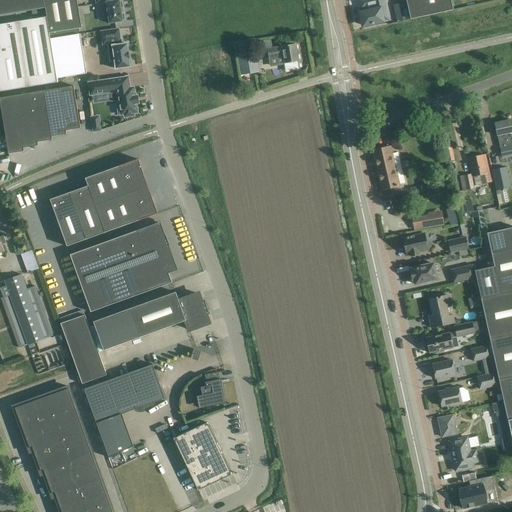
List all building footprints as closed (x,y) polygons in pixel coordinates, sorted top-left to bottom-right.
[(0,0),(0,15),(45,8),(43,0),(0,0)] [(77,0),(43,0),(45,8),(45,9),(50,33),(82,28),(77,0)] [(95,0),(96,3),(96,4),(97,4),(106,3),(107,8),(103,8),(104,20),(109,19),(110,23),(109,23),(110,24),(123,22),(124,22),(123,21),(122,13),(123,13),(123,12),(122,13),(122,9),(122,8),(121,8),(120,1),(119,0),(114,1),(114,0),(95,0)] [(382,0),(361,0),(359,0),(361,9),(364,8),(365,11),(365,12),(361,13),(364,26),(372,24),(373,25),(374,24),(383,22),(383,20),(380,10),(385,9),(382,0)] [(451,0),(411,0),(413,7),(408,8),(411,20),(453,10),(451,0)] [(404,21),(401,10),(400,4),(394,5),(397,22),(404,21)] [(408,8),(401,10),(404,21),(411,20),(408,8)] [(0,91),(58,82),(47,17),(0,24),(0,91)] [(120,43),(121,42),(120,34),(119,30),(119,29),(101,32),(103,45),(114,43),(114,44),(115,46),(114,46),(113,46),(113,47),(114,47),(114,54),(109,55),(110,62),(112,61),(115,61),(116,66),(116,68),(116,69),(118,69),(119,68),(128,67),(129,67),(131,67),(130,66),(130,64),(128,46),(127,44),(126,44),(120,45),(119,43),(120,43)] [(87,74),(80,35),(51,39),(58,82),(58,79),(87,74)] [(296,44),(267,49),(269,59),(284,56),(287,72),(300,70),(296,44)] [(242,53),(245,74),(255,72),(253,57),(252,52),(242,53)] [(134,88),(129,89),(128,78),(89,83),(91,95),(111,92),(112,101),(117,100),(119,114),(121,114),(121,115),(125,114),(125,117),(134,116),(133,113),(137,113),(136,104),(139,104),(138,96),(135,97),(134,88)] [(81,128),(74,86),(30,93),(38,142),(52,140),(52,137),(66,134),(66,131),(81,128)] [(38,146),(38,142),(30,93),(0,98),(0,100),(9,154),(24,151),(23,148),(38,146)] [(511,124),(511,120),(495,124),(498,136),(502,158),(507,157),(511,156),(511,124)] [(451,144),(445,146),(448,162),(455,160),(451,144)] [(399,186),(391,147),(373,151),(382,190),(399,186)] [(491,182),(485,155),(470,158),(476,186),(491,182)] [(138,159),(85,179),(88,186),(50,200),(67,247),(158,214),(158,213),(155,214),(150,200),(144,202),(135,178),(142,175),(137,162),(139,161),(138,159)] [(511,188),(507,167),(492,170),(497,195),(501,194),(500,190),(511,188)] [(472,174),(464,176),(467,190),(474,189),(472,174)] [(434,195),(448,192),(446,184),(432,187),(434,195)] [(435,211),(428,213),(428,215),(412,218),(414,231),(437,227),(435,211)] [(70,255),(91,312),(172,283),(169,274),(178,270),(161,222),(136,231),(70,255)] [(492,254),(511,249),(511,227),(487,233),(492,253),(492,254)] [(427,241),(425,234),(409,237),(407,237),(407,238),(403,239),(404,241),(402,242),(403,247),(405,248),(407,255),(411,254),(411,256),(419,255),(419,252),(428,250),(428,249),(430,248),(431,247),(431,246),(432,245),(432,244),(431,244),(431,243),(431,242),(430,242),(429,241),(428,241),(427,241)] [(469,249),(466,237),(448,241),(451,253),(464,250),(464,251),(469,250),(469,249)] [(511,249),(492,254),(493,260),(495,266),(501,295),(511,292),(511,249)] [(28,272),(39,269),(34,250),(23,253),(28,272)] [(416,284),(423,283),(429,282),(429,281),(437,279),(436,272),(433,272),(432,264),(412,269),(413,271),(411,272),(413,279),(414,279),(416,284)] [(451,270),(454,283),(477,278),(481,299),(501,295),(495,266),(474,271),(472,265),(451,270)] [(27,289),(22,275),(5,281),(7,286),(1,288),(4,298),(1,299),(19,348),(28,345),(45,339),(53,336),(36,286),(27,289)] [(176,292),(94,322),(104,351),(186,321),(190,330),(209,323),(206,314),(208,313),(204,303),(202,303),(199,294),(179,301),(176,292)] [(511,292),(501,295),(481,299),(490,339),(511,334),(511,292)] [(450,306),(448,295),(430,299),(433,315),(429,316),(432,328),(454,323),(453,316),(449,316),(447,307),(450,306)] [(61,324),(83,384),(107,375),(85,315),(61,324)] [(450,333),(451,338),(457,337),(475,333),(472,322),(455,326),(456,332),(450,333)] [(450,333),(427,338),(428,346),(427,346),(428,353),(430,352),(430,353),(437,351),(437,353),(444,351),(443,350),(453,348),(451,338),(450,333)] [(511,376),(511,334),(490,339),(499,380),(511,376)] [(491,357),(489,346),(471,350),(474,361),(491,357)] [(456,376),(452,360),(432,365),(436,379),(443,377),(443,379),(456,376)] [(84,389),(109,458),(133,447),(132,443),(129,444),(119,415),(165,399),(155,370),(153,370),(152,367),(154,367),(153,365),(84,389)] [(201,388),(202,396),(197,397),(200,408),(208,406),(208,407),(226,403),(221,379),(220,380),(218,372),(205,375),(206,382),(205,382),(206,387),(201,388)] [(497,385),(495,373),(477,377),(480,389),(497,385)] [(511,419),(511,376),(499,380),(502,394),(503,400),(504,401),(506,411),(508,420),(511,419)] [(15,408),(14,408),(20,425),(21,425),(24,432),(22,432),(28,449),(31,448),(39,472),(42,470),(51,494),(54,493),(60,511),(114,511),(109,495),(107,495),(104,488),(106,488),(100,471),(98,472),(96,465),(98,464),(92,448),(90,448),(87,441),(89,441),(83,424),(81,424),(79,417),(80,417),(70,388),(69,389),(68,386),(62,389),(63,391),(56,393),(55,391),(38,397),(39,399),(32,402),(31,400),(14,406),(15,408)] [(463,404),(459,388),(438,392),(442,407),(449,405),(450,407),(463,404)] [(506,411),(504,401),(492,403),(494,414),(506,411)] [(457,434),(453,415),(438,418),(442,437),(457,434)] [(174,439),(198,491),(232,475),(207,423),(174,439)] [(470,452),(467,438),(449,442),(452,453),(453,453),(455,460),(453,460),(456,471),(474,467),(473,463),(484,460),(482,449),(470,452)] [(475,473),(462,475),(463,482),(476,480),(475,473)] [(511,473),(498,477),(501,488),(511,485),(511,473)] [(470,487),(459,489),(464,508),(487,503),(485,492),(490,491),(489,487),(494,486),(492,476),(469,481),(470,487)]
